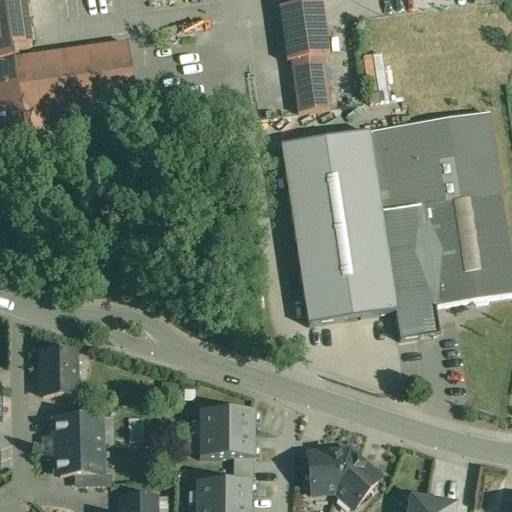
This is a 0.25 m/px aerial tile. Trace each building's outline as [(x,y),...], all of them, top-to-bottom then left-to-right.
[(0,0),(0,63),(13,62),(12,53),(28,51),(31,47),(24,0),(0,0)] [(281,0),(282,10),(278,10),(286,65),(290,64),(297,117),(330,112),(322,59),(328,59),(321,4),(314,5),(313,0),(281,0)] [(127,46),(13,62),(22,124),(135,108),(127,46)] [(368,56),(371,96),(387,95),(384,55),(368,56)] [(0,63),(0,126),(22,124),(13,62),(0,63)] [(399,343),(440,337),(437,311),(511,299),(511,257),(491,115),(279,147),(306,326),(395,313),(399,343)] [(73,355),(41,356),(43,399),(74,398),(73,355)] [(108,421),(108,410),(72,411),(73,422),(100,421),(108,421)] [(254,415),(199,415),(199,438),(254,438),(254,415)] [(58,437),(55,440),(43,440),(43,451),(101,449),(100,421),(73,422),(58,422),(58,437)] [(254,438),(199,438),(199,461),(254,461),(254,438)] [(101,449),(43,451),(44,461),(56,461),(59,464),(59,478),(74,478),(102,477),(101,449)] [(311,496),(328,495),(344,500),(354,510),(381,479),(350,453),(305,456),(311,496)] [(110,488),(110,477),(102,477),(74,478),(75,489),(110,488)] [(251,486),(195,485),(195,509),(250,509),(251,486)] [(156,511),(156,500),(120,501),(120,511),(156,511)] [(453,508),(412,502),(409,511),(452,511),(453,511),(453,508)]
